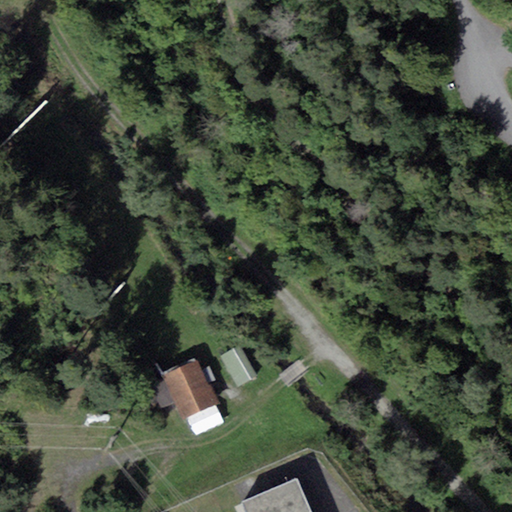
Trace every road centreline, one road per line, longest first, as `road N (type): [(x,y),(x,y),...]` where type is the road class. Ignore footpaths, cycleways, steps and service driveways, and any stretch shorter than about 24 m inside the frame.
road 1 (track): [(482,511),(330,348),(263,398),(36,511)]
road 2 (track): [(220,0),(253,86),(511,377)]
road 3 (track): [(330,348),(83,67),(48,0)]
road 4 (unclassified): [(454,0),(470,56),(469,85),(511,134)]
